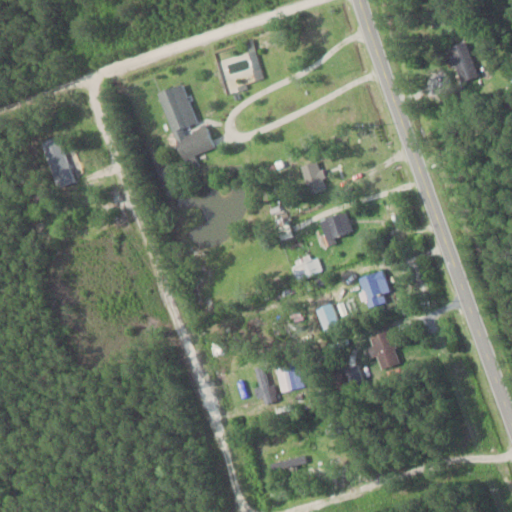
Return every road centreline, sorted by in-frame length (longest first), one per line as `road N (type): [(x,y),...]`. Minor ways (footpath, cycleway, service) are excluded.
road 1 (residential): [(298,511),(182,316),(93,76)]
road 2 (tertiary): [(511,427),(358,0)]
road 3 (residential): [(294,0),(0,110)]
